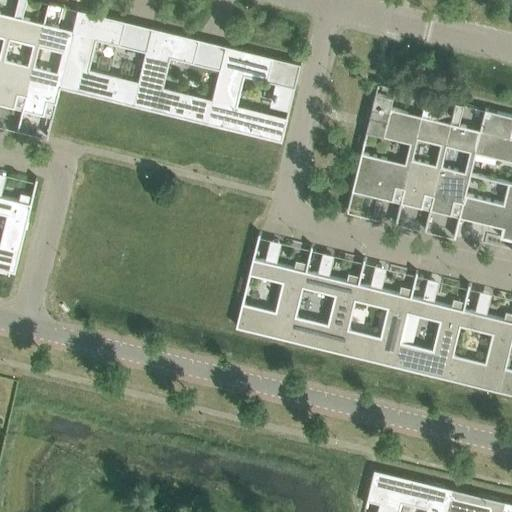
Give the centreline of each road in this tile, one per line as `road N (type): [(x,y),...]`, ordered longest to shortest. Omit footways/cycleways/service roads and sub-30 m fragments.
road 1 (unclassified): [(511,448),(26,327)]
road 2 (residential): [(511,273),(298,221),(286,211),(330,9)]
road 3 (residential): [(26,327),(64,174),(62,164),(0,148)]
road 4 (residential): [(330,9),(511,54)]
